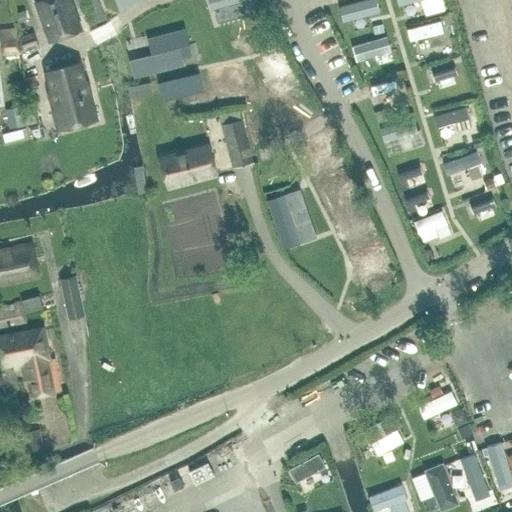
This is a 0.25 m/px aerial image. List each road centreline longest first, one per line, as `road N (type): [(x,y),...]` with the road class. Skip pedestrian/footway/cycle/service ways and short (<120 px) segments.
road 1 (tertiary): [(0,495),(252,392),(426,295)]
road 2 (residential): [(426,295),(284,0)]
